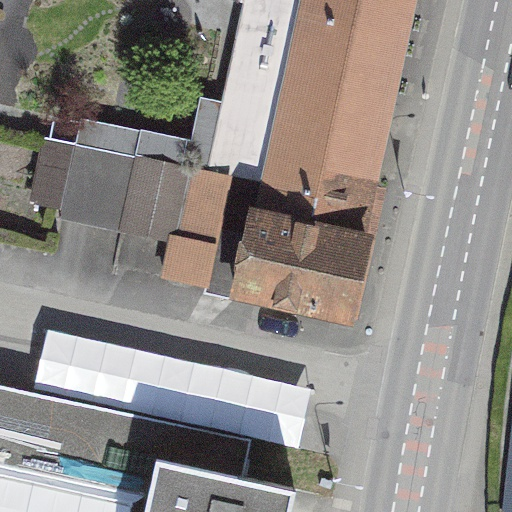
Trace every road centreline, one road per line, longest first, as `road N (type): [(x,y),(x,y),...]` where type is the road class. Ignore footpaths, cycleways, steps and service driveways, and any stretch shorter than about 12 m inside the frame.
road 1 (residential): [(426,395),(0,294)]
road 2 (primary): [(511,0),(426,395)]
